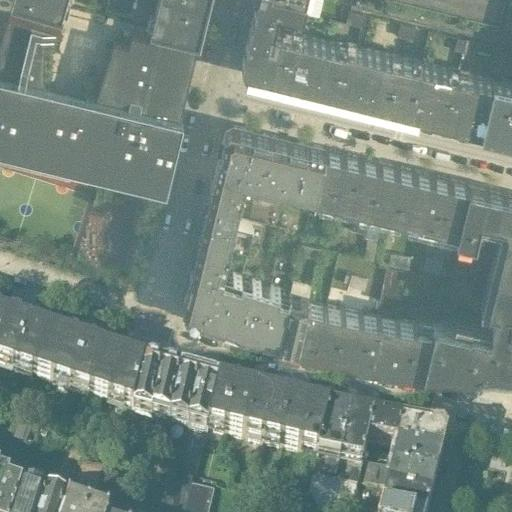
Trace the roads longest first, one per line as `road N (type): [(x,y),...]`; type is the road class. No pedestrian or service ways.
road 1 (residential): [(148,340),(511,418)]
road 2 (residential): [(511,163),(210,87)]
road 3 (residential): [(210,87),(148,340)]
road 4 (residential): [(0,288),(148,340)]
